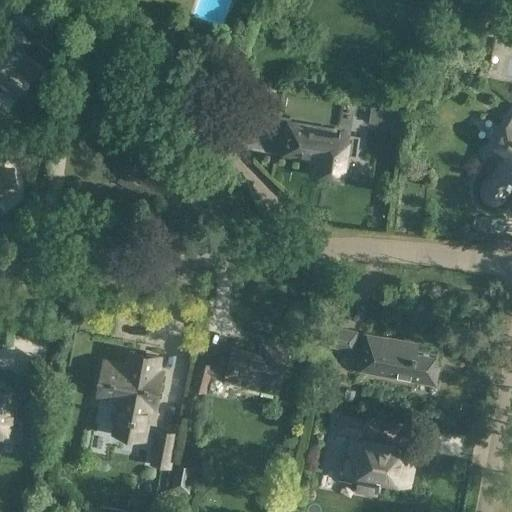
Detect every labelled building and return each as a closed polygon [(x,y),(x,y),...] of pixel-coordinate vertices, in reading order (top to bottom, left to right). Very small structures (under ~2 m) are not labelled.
[(0,77),(4,73),(24,87),(28,80),(33,84),(43,69),(38,66),(43,60),(27,48),(28,47),(11,35),(10,37),(0,29),(0,77)] [(290,118),(293,101),(281,97),(278,115),(290,118)] [(52,126),(80,139),(92,114),(64,100),(52,126)] [(511,114),(507,122),(506,121),(491,144),(505,154),(499,163),(497,162),(481,186),(480,190),(480,192),(481,196),(483,199),(485,201),(488,203),(491,204),(494,204),(497,204),(501,203),(503,201),(506,199),(511,187),(511,114)] [(395,132),(397,116),(389,115),(387,131),(395,132)] [(361,132),(306,128),(304,154),(331,157),(331,168),(363,171),(365,145),(361,145),(361,132)] [(137,141),(122,174),(145,183),(142,191),(159,199),(176,165),(150,153),(152,149),(137,141)] [(0,190),(13,190),(11,168),(0,169),(0,190)] [(328,345),(354,351),(358,330),(332,324),(328,345)] [(417,344),(365,334),(359,366),(375,369),(374,374),(414,382),(415,377),(431,380),(436,353),(416,349),(417,344)] [(227,380),(274,393),(286,350),(262,343),(258,356),(234,349),(228,371),(197,362),(190,387),(205,391),(223,396),(227,380)] [(158,405),(164,371),(159,369),(162,354),(129,347),(126,362),(103,358),(96,394),(119,399),(112,433),(145,440),(153,404),(158,405)] [(0,440),(16,442),(17,427),(10,427),(13,391),(3,391),(0,386),(0,440)] [(409,444),(365,435),(368,418),(339,412),(336,431),(350,434),(345,462),(356,464),(354,477),(354,479),(357,479),(355,491),(377,495),(380,481),(411,487),(416,460),(406,458),(409,444)] [(158,429),(152,462),(171,466),(178,432),(158,429)] [(189,491),(194,465),(175,461),(170,487),(189,491)]
